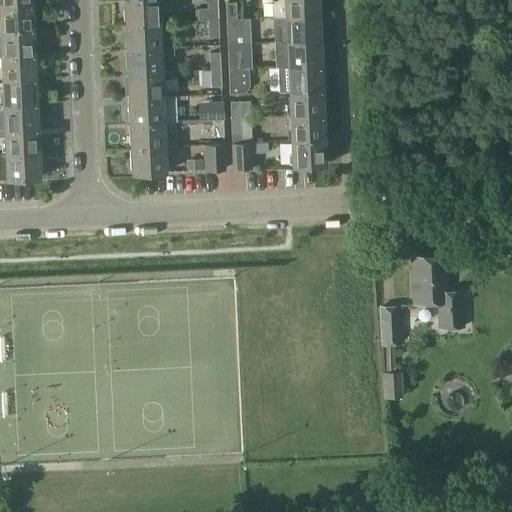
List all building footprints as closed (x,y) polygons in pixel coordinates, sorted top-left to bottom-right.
[(123,0),(125,24),(159,22),(158,11),(172,10),(171,0),(123,0)] [(273,17),(285,17),(318,15),(317,0),(271,0),(272,0),(272,2),(270,2),(271,15),(273,15),(273,17)] [(225,19),(236,19),(235,1),(225,1),(225,19)] [(198,20),(208,20),(218,20),(217,2),(207,2),(207,8),(198,8),(198,20)] [(0,28),(33,28),(31,3),(0,4),(0,28)] [(285,17),(273,17),(274,42),(277,41),(286,41),(319,40),(318,15),(285,17)] [(226,36),(227,45),(250,43),(249,18),(236,19),(225,19),(226,36)] [(218,20),(208,20),(209,36),(218,36),(218,20)] [(159,22),(125,24),(126,48),(160,47),(160,46),(159,22)] [(0,53),(34,52),(33,28),(0,28),(0,53)] [(286,41),(277,41),(278,66),(287,66),(320,64),(319,40),(286,41)] [(160,47),(126,48),(127,73),(161,71),(160,55),(173,54),(173,46),(160,46),(160,47)] [(210,69),(220,69),(219,51),(209,52),(210,69)] [(238,51),(227,51),(228,68),(238,68),(238,51)] [(1,78),(35,77),(34,52),(0,53),(1,78)] [(244,75),(270,76),(270,62),(244,61),(244,75)] [(287,66),(278,66),(279,91),(288,91),(322,90),(321,86),(326,85),(326,77),(321,77),(320,66),(320,64),(287,66)] [(238,68),(228,68),(229,86),(244,85),(243,68),(238,68)] [(220,69),(210,69),(211,85),(221,86),(220,69)] [(127,83),(124,83),(125,94),(128,94),(128,98),(162,96),(161,79),(172,78),(172,70),(161,71),(127,73),(127,83)] [(2,103),(36,102),(35,77),(1,78),(2,103)] [(290,115),(323,114),(322,90),(288,91),(290,115)] [(162,96),(128,98),(129,122),(163,121),(175,120),(174,96),(162,96)] [(230,118),(241,117),(240,100),(229,101),(230,118)] [(240,100),(241,117),(242,142),(244,142),(251,142),(250,100),(240,100)] [(221,101),(211,102),(212,119),(222,118),(222,101),(221,101)] [(36,102),(2,103),(0,103),(0,128),(3,128),(37,126),(36,102)] [(291,140),(324,139),(323,114),(290,115),(291,140)] [(230,118),(231,143),(242,142),(241,117),(230,118)] [(222,118),(212,119),(213,136),(223,135),(222,118)] [(163,121),(129,122),(130,147),(164,146),(163,129),(175,129),(175,120),(163,121)] [(0,136),(4,136),(5,153),(38,151),(37,126),(3,128),(0,128),(0,136)] [(324,139),(291,140),(292,165),(325,163),(324,139)] [(242,142),(231,143),(232,168),(245,168),(244,142),(242,142)] [(252,167),(251,142),(244,142),(245,168),(252,167)] [(223,143),(211,143),(212,169),(224,168),(223,143)] [(164,146),(130,147),(131,172),(144,172),(165,171),(165,170),(164,146)] [(5,153),(0,152),(0,178),(6,178),(30,177),(39,177),(38,151),(5,153)] [(201,158),(186,158),(186,169),(202,168),(201,158)] [(461,290),(448,291),(446,255),(411,256),(413,303),(439,302),(439,307),(438,307),(439,327),(463,326),(461,290)] [(379,306),(381,345),(401,344),(399,305),(379,306)] [(382,373),(384,399),(404,398),(402,371),(382,373)]
